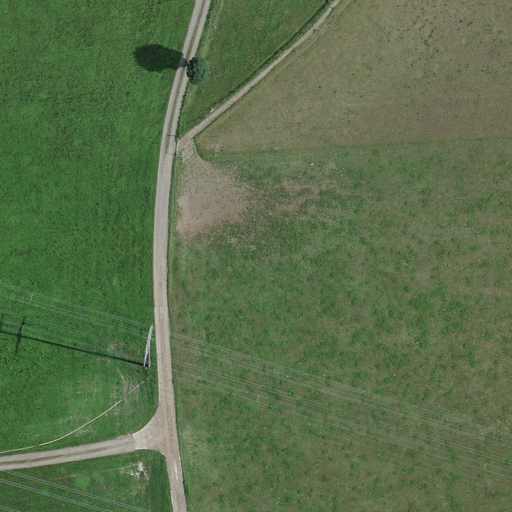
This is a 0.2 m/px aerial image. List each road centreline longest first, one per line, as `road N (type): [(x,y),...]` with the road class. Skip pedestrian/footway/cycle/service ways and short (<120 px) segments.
road 1 (track): [(177,511),(165,421),(158,208),(172,108),(202,0)]
road 2 (track): [(0,457),(136,440),(165,421)]
